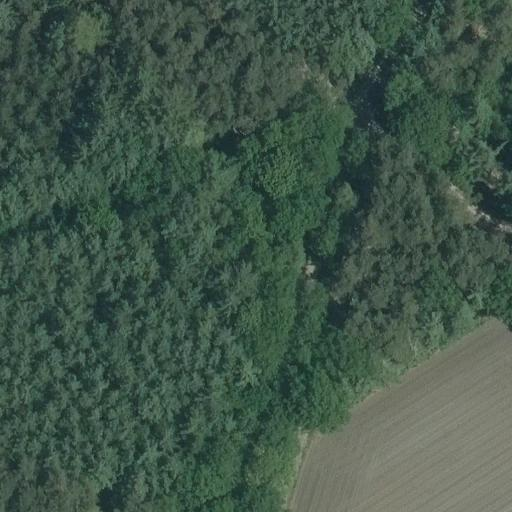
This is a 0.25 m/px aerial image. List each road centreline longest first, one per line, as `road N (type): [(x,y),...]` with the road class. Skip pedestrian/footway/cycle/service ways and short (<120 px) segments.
road 1 (track): [(357,116),(244,511)]
road 2 (unclassified): [(386,140),(357,116),(355,94),(430,0)]
road 3 (track): [(221,0),(354,106)]
road 4 (track): [(511,249),(386,140)]
